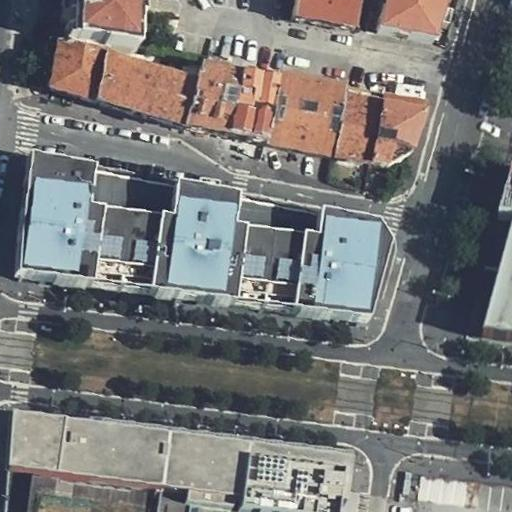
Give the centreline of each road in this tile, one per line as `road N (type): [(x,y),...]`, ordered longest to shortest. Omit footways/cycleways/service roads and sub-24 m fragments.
road 1 (residential): [(429,221),(0,126)]
road 2 (residential): [(395,360),(0,310)]
road 3 (residential): [(0,391),(386,442)]
road 4 (residential): [(491,0),(429,221)]
road 5 (residential): [(429,221),(395,360)]
road 6 (residential): [(386,442),(511,458)]
